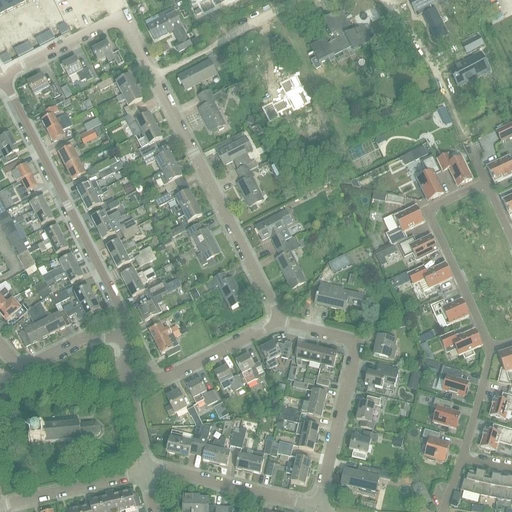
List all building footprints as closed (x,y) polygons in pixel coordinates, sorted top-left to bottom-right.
[(12,0),(0,0),(0,1),(6,13),(16,8),(12,0)] [(25,0),(12,0),(16,8),(27,3),(25,0)] [(411,0),(409,1),(411,6),(414,13),(421,9),(423,14),(422,15),(436,42),(441,39),(438,34),(444,31),(433,9),(432,10),(429,5),(439,0),(411,0)] [(179,52),(191,46),(188,39),(187,39),(181,27),(182,27),(172,9),(158,16),(160,20),(147,26),(155,41),(173,31),(179,43),(175,45),(179,52)] [(311,61),(316,70),(321,67),(319,64),(351,48),(353,51),(371,42),(366,32),(363,27),(349,34),(346,28),(349,27),(341,12),(323,21),(331,36),(333,35),(336,41),(328,45),(325,38),(309,46),(316,59),(311,61)] [(65,25),(58,28),(61,35),(69,32),(65,25)] [(50,32),(43,36),(47,43),(54,39),(50,32)] [(43,36),(36,39),(40,46),(47,43),(43,36)] [(199,36),(190,41),(194,47),(203,42),(199,36)] [(462,46),(467,55),(483,47),(478,37),(462,46)] [(29,43),(22,46),(26,54),(33,50),(29,43)] [(118,67),(124,63),(118,52),(112,55),(106,43),(92,50),(99,63),(106,59),(109,64),(115,61),(118,67)] [(22,46),(15,50),(18,57),(26,54),(22,46)] [(222,53),(217,56),(221,64),(226,61),(222,53)] [(0,58),(4,65),(11,61),(7,54),(0,58)] [(480,56),(450,71),(458,87),(488,72),(480,56)] [(76,59),(63,65),(69,78),(77,74),(79,79),(81,82),(86,80),(87,82),(93,79),(87,68),(82,71),(76,59)] [(185,91),(217,75),(210,61),(178,77),(185,91)] [(54,99),(60,96),(54,85),(48,87),(43,76),(28,83),(34,96),(42,92),(44,96),(51,93),(54,99)] [(269,104),(259,108),(266,123),(276,118),(274,114),(288,107),(290,111),(307,103),(293,76),(277,84),(284,99),(270,106),(269,104)] [(116,84),(122,96),(136,88),(130,77),(116,84)] [(101,92),(114,85),(110,79),(97,86),(101,92)] [(128,117),(139,112),(135,104),(143,100),(136,88),(122,96),(116,99),(119,103),(125,100),(128,107),(124,109),(128,117)] [(212,96),(209,91),(198,97),(200,102),(212,96)] [(203,107),(199,109),(211,133),(217,129),(218,131),(224,129),(223,127),(224,126),(213,103),(215,102),(212,96),(200,102),(203,107)] [(62,97),(52,103),(54,108),(56,107),(64,102),(62,97)] [(47,132),(59,126),(64,123),(69,121),(66,115),(62,118),(56,120),(54,115),(59,112),(56,107),(54,108),(43,113),(46,119),(42,121),(47,132)] [(143,119),(139,112),(128,117),(132,125),(136,122),(142,134),(156,127),(150,115),(143,119)] [(87,133),(102,125),(98,119),(84,126),(87,133)] [(59,126),(47,132),(53,144),(65,138),(62,132),(67,129),(72,126),(69,121),(64,123),(59,126)] [(501,142),(511,137),(511,123),(496,131),(501,142)] [(142,134),(136,138),(142,149),(138,151),(142,159),(148,156),(159,150),(155,143),(162,139),(156,127),(142,134)] [(84,144),(96,138),(93,132),(81,138),(84,144)] [(15,153),(18,151),(9,133),(0,137),(0,150),(4,158),(0,160),(3,166),(18,159),(15,153)] [(382,136),(376,139),(378,144),(385,141),(382,136)] [(236,172),(238,177),(250,171),(257,168),(254,163),(251,164),(246,154),(252,151),(245,138),(216,153),(223,166),(233,161),(238,171),(236,172)] [(267,144),(261,146),(264,152),(270,149),(267,144)] [(58,154),(65,167),(79,161),(72,147),(58,154)] [(423,148),(410,155),(413,162),(426,155),(423,148)] [(162,157),(159,150),(148,156),(142,159),(146,166),(156,161),(162,173),(176,166),(170,154),(162,157)] [(452,163),(448,155),(437,160),(442,172),(448,169),(457,187),(472,180),(462,158),(452,163)] [(422,162),(428,175),(417,180),(427,202),(443,194),(434,175),(440,172),(433,157),(422,162)] [(511,165),(508,157),(487,168),(494,184),(511,175),(511,165)] [(107,161),(95,167),(98,173),(110,167),(117,164),(115,159),(108,162),(107,161)] [(79,161),(65,167),(72,181),(85,174),(79,161)] [(18,163),(4,170),(6,175),(11,173),(17,184),(21,182),(31,177),(25,165),(21,168),(18,163)] [(168,195),(179,189),(175,181),(182,178),(176,166),(162,173),(153,178),(156,182),(160,180),(164,187),(168,195)] [(102,180),(113,174),(110,169),(99,174),(102,180)] [(253,177),(250,171),(238,177),(241,183),(237,184),(249,207),(263,201),(251,178),(253,177)] [(24,188),(17,191),(19,197),(21,200),(34,194),(32,190),(37,188),(31,177),(21,182),(24,188)] [(77,190),(82,201),(95,195),(100,192),(95,181),(77,190)] [(131,184),(125,187),(129,194),(134,191),(131,184)] [(88,212),(100,205),(103,204),(100,198),(103,196),(102,195),(108,192),(106,189),(100,192),(95,195),(82,201),(88,212)] [(182,196),(179,189),(168,195),(155,201),(158,208),(172,202),(176,200),(179,206),(175,208),(174,207),(169,210),(173,216),(175,215),(182,212),(196,205),(190,193),(182,196)] [(405,198),(386,195),(384,204),(403,207),(405,198)] [(511,196),(502,201),(510,217),(511,216),(511,196)] [(145,197),(140,199),(143,205),(149,203),(145,197)] [(22,216),(11,222),(11,223),(13,227),(17,225),(24,221),(30,218),(35,215),(48,209),(42,198),(30,205),(33,211),(28,215),(23,217),(22,216)] [(6,199),(0,202),(3,208),(4,210),(10,206),(6,199)] [(110,211),(119,206),(117,201),(107,206),(110,211)] [(182,212),(175,215),(177,220),(184,217),(187,223),(202,216),(196,205),(182,212)] [(399,228),(386,235),(392,246),(406,239),(403,233),(424,223),(416,207),(400,215),(399,214),(392,217),(395,224),(397,224),(399,228)] [(53,220),(48,209),(35,215),(30,218),(32,222),(32,223),(38,220),(41,226),(53,220)] [(97,229),(109,223),(115,220),(120,217),(118,212),(106,218),(104,213),(91,219),(97,229)] [(290,239),(284,229),(284,227),(291,223),(285,212),(255,228),(262,241),(269,237),(277,252),(294,244),(292,238),(290,239)] [(0,216),(0,222),(8,218),(6,214),(0,216)] [(154,217),(150,219),(153,225),(159,222),(157,218),(154,217)] [(0,222),(0,227),(1,228),(11,223),(11,222),(8,218),(0,222)] [(125,227),(119,229),(122,235),(137,227),(133,219),(123,224),(125,227)] [(109,223),(97,229),(102,240),(115,234),(112,228),(117,225),(117,224),(115,220),(109,223)] [(13,227),(11,223),(1,228),(3,233),(14,227),(13,227)] [(205,261),(219,255),(206,230),(202,232),(199,225),(187,231),(191,238),(193,237),(202,255),(196,257),(202,268),(207,265),(205,261)] [(172,238),(185,232),(182,226),(169,233),(172,238)] [(16,232),(14,227),(3,233),(6,238),(16,232)] [(45,248),(63,238),(57,227),(44,233),(48,241),(43,243),(45,248)] [(137,227),(122,235),(125,241),(140,233),(137,227)] [(6,238),(8,243),(19,237),(17,234),(16,232),(6,238)] [(8,243),(11,248),(22,242),(21,241),(19,237),(8,243)] [(431,237),(415,244),(413,238),(398,245),(404,256),(412,252),(416,261),(438,251),(431,237)] [(68,249),(63,238),(45,248),(47,251),(52,248),(55,255),(68,249)] [(122,247),(119,241),(106,248),(111,258),(124,252),(129,249),(135,247),(133,243),(128,245),(127,245),(122,247)] [(11,248),(14,253),(24,247),(22,242),(11,248)] [(117,269),(130,263),(127,257),(132,255),(131,253),(141,248),(139,244),(135,247),(129,249),(124,252),(111,258),(117,269)] [(294,244),(277,252),(280,257),(276,259),(291,290),(305,283),(290,253),(297,249),(294,244)] [(37,246),(27,252),(29,256),(39,251),(37,246)] [(393,246),(381,252),(384,258),(396,252),(393,246)] [(14,253),(17,258),(27,252),(24,247),(14,253)] [(139,256),(134,259),(137,264),(148,258),(153,255),(149,248),(138,254),(139,256)] [(17,258),(19,262),(30,257),(29,256),(27,252),(17,258)] [(153,255),(137,264),(139,268),(155,260),(153,255)] [(346,255),(328,264),(334,274),(351,265),(346,255)] [(54,279),(65,273),(77,267),(72,256),(59,262),(62,267),(51,273),(52,275),(54,279)] [(19,262),(22,267),(32,261),(30,257),(19,262)] [(32,261),(22,267),(24,271),(25,271),(34,266),(35,265),(32,261)] [(413,286),(425,280),(430,290),(451,280),(444,264),(425,273),(422,267),(408,274),(413,286)] [(70,284),(83,277),(77,267),(65,273),(54,279),(56,282),(61,280),(62,281),(67,278),(70,284)] [(26,272),(29,277),(35,273),(32,269),(26,272)] [(126,287),(154,273),(152,269),(143,274),(142,272),(136,275),(133,269),(121,276),(126,287)] [(51,273),(42,277),(45,283),(54,279),(52,275),(51,273)] [(132,298),(135,296),(145,292),(142,286),(148,283),(147,282),(156,277),(154,273),(126,287),(132,298)] [(243,302),(241,296),(231,279),(227,281),(224,274),(212,280),(216,287),(218,286),(223,296),(230,309),(243,302)] [(39,284),(37,286),(45,298),(47,297),(51,294),(43,282),(39,284)] [(160,282),(148,289),(150,294),(163,288),(160,282)] [(0,309),(7,305),(13,300),(12,299),(6,303),(2,299),(8,294),(7,292),(11,289),(5,283),(0,285),(0,309)] [(361,308),(363,297),(342,292),(342,290),(321,285),(318,296),(317,296),(314,305),(345,312),(346,305),(361,308)] [(88,287),(74,294),(75,296),(78,302),(74,303),(77,308),(80,306),(94,299),(93,296),(88,287)] [(150,304),(138,310),(145,323),(162,314),(157,305),(162,302),(159,296),(166,293),(163,288),(150,294),(146,296),(150,304)] [(195,289),(189,293),(193,300),(199,296),(195,289)] [(66,291),(51,299),(52,301),(55,306),(70,299),(68,296),(67,293),(66,291)] [(77,308),(65,314),(68,319),(83,311),(86,317),(100,310),(94,299),(80,306),(77,308)] [(7,305),(0,309),(0,315),(6,322),(14,314),(19,319),(30,310),(24,303),(19,307),(16,304),(13,300),(7,305)] [(436,318),(441,316),(446,327),(468,317),(461,301),(445,307),(443,302),(431,306),(436,318)] [(66,328),(59,314),(48,319),(40,303),(33,308),(35,310),(36,312),(37,314),(49,337),(66,328)] [(66,328),(71,325),(64,311),(59,314),(66,328)] [(31,346),(49,337),(37,314),(36,315),(30,318),(34,326),(24,331),(24,332),(19,335),(26,348),(31,345),(31,346)] [(161,325),(149,331),(155,343),(167,337),(170,335),(172,335),(170,330),(169,328),(164,331),(161,325)] [(481,347),(474,331),(455,339),(452,333),(440,338),(445,350),(454,346),(459,357),(463,355),(465,360),(474,356),(472,351),(481,347)] [(424,334),(417,337),(420,343),(427,340),(424,334)] [(167,337),(155,343),(161,355),(165,353),(167,358),(180,351),(178,346),(175,339),(174,339),(172,335),(170,335),(167,337)] [(393,359),(397,341),(378,337),(374,355),(393,359)] [(288,360),(291,344),(285,342),(284,345),(274,343),(274,342),(260,349),(267,363),(265,364),(268,369),(278,364),(275,359),(280,356),(281,358),(281,359),(288,360)] [(300,345),(296,360),(297,365),(300,366),(302,361),(308,363),(312,348),(300,345)] [(312,348),(308,363),(321,366),(324,351),(312,348)] [(501,370),(498,383),(510,386),(506,373),(511,371),(511,350),(499,355),(504,369),(501,370)] [(321,366),(320,370),(322,371),(324,370),(325,367),(333,368),(337,354),(324,351),(321,366)] [(248,356),(236,362),(241,374),(242,375),(246,384),(247,385),(256,380),(265,376),(259,365),(254,368),(248,356)] [(394,392),(399,371),(378,366),(376,374),(367,372),(364,385),(382,389),(394,392)] [(214,373),(220,385),(221,385),(223,390),(231,386),(234,392),(243,387),(243,386),(238,376),(232,378),(226,367),(214,373)] [(294,382),(297,368),(291,367),(288,380),(294,382)] [(443,367),(439,380),(446,382),(443,391),(464,398),(464,396),(466,396),(468,390),(466,389),(468,383),(456,380),(458,372),(443,367)] [(241,374),(238,376),(243,386),(246,384),(242,375),(241,374)] [(329,388),(330,382),(321,380),(322,376),(318,375),(316,385),(329,388)] [(207,407),(217,402),(212,392),(207,394),(200,381),(187,387),(196,405),(204,401),(207,407)] [(308,385),(303,384),(294,382),(293,388),(306,392),(308,385)] [(312,391),(309,404),(324,407),(327,394),(312,391)] [(169,417),(186,408),(178,392),(166,398),(171,406),(165,409),(169,417)] [(494,401),(493,401),(491,405),(492,406),(489,416),(505,421),(508,411),(511,412),(511,397),(506,395),(504,402),(495,399),(494,401)] [(378,407),(379,401),(367,398),(366,404),(360,403),(356,420),(361,421),(359,427),(372,431),(374,423),(370,422),(374,406),(378,407)] [(460,415),(447,411),(449,404),(435,400),(433,407),(438,409),(433,423),(455,430),(460,415)] [(324,407),(309,404),(304,403),(301,414),(321,419),(324,407)] [(196,427),(202,427),(196,414),(197,414),(193,407),(187,410),(190,417),(191,417),(196,427)] [(286,415),(299,419),(301,413),(287,410),(282,408),(281,414),(286,415)] [(281,414),(279,420),(285,421),(298,424),(298,423),(299,419),(286,415),(281,414)] [(72,422),(70,422),(70,423),(64,424),(64,423),(63,423),(63,424),(57,425),(56,423),(55,424),(55,425),(48,425),(48,424),(47,424),(47,426),(43,426),(43,425),(41,426),(41,429),(33,430),(32,427),(30,427),(30,430),(27,430),(28,433),(31,432),(31,441),(29,441),(29,444),(32,443),(32,446),(34,446),(34,443),(40,442),(43,445),(46,445),(45,444),(50,444),(50,445),(51,444),(51,443),(57,443),(57,444),(58,444),(58,443),(65,442),(65,443),(66,443),(66,442),(72,441),(73,442),(73,441),(80,441),(80,442),(81,442),(81,441),(82,441),(82,439),(81,439),(81,438),(97,437),(100,433),(100,427),(96,424),(79,425),(79,424),(80,424),(80,423),(79,423),(79,422),(78,422),(78,423),(72,423),(72,422)] [(298,424),(296,435),(301,436),(301,437),(316,440),(319,428),(304,424),(304,425),(298,423),(298,424)] [(200,440),(203,427),(202,427),(196,427),(193,438),(200,440)] [(203,427),(200,440),(207,442),(210,428),(203,427)] [(483,432),(482,437),(483,437),(480,447),(495,452),(498,442),(511,446),(511,441),(511,431),(497,427),(495,433),(485,430),(485,432),(483,432)] [(239,435),(236,448),(242,449),(245,436),(246,430),(241,428),(239,435)] [(424,430),(422,438),(429,440),(424,457),(427,458),(426,460),(434,462),(435,461),(444,463),(449,445),(438,442),(440,435),(424,430)] [(193,438),(191,444),(181,441),(183,435),(172,432),(167,454),(188,459),(189,455),(196,457),(200,440),(193,438)] [(352,436),(349,450),(353,451),(352,457),(365,460),(367,454),(370,443),(375,444),(377,436),(363,432),(362,439),(352,436)] [(236,448),(239,435),(233,433),(230,447),(236,448)] [(313,452),(316,440),(301,437),(298,449),(313,452)] [(218,450),(214,464),(227,467),(230,453),(223,451),(226,439),(221,438),(220,441),(218,450)] [(395,438),(393,446),(401,448),(402,440),(395,438)] [(202,461),(214,464),(218,450),(220,441),(215,440),(214,445),(206,443),(207,442),(200,440),(196,457),(203,458),(202,461)] [(271,447),(272,443),(266,441),(263,455),(265,455),(269,456),(271,447)] [(278,449),(291,452),(293,446),(279,443),(279,445),(272,443),(271,447),(278,449)] [(271,447),(269,456),(276,458),(277,454),(278,449),(271,447)] [(290,458),(291,452),(278,449),(277,454),(290,458)] [(235,469),(247,472),(251,458),(252,452),(247,451),(246,457),(239,455),(235,469)] [(252,452),(247,472),(260,475),(263,461),(265,455),(263,455),(252,452)] [(296,457),(295,465),(288,463),(287,468),(293,470),(308,474),(311,461),(296,457)] [(270,478),(274,464),(268,463),(264,476),(270,478)] [(344,470),(340,486),(361,490),(360,493),(375,496),(381,472),(359,467),(357,473),(344,470)] [(285,474),(292,475),(290,482),(305,486),(308,474),(293,470),(287,468),(285,474)] [(463,492),(480,496),(485,473),(480,472),(481,472),(480,472),(477,471),(476,473),(469,471),(466,480),(464,480),(464,479),(464,478),(460,491),(463,492)] [(480,496),(496,499),(500,476),(496,476),(496,475),(495,476),(492,475),(492,476),(485,475),(485,473),(480,496)] [(496,499),(511,501),(511,478),(511,477),(511,478),(506,477),(506,479),(500,478),(501,476),(500,476),(496,499)] [(422,484),(414,488),(422,506),(430,502),(422,484)] [(120,511),(124,511),(121,494),(114,496),(113,491),(109,492),(113,511),(120,511)] [(113,511),(109,492),(105,493),(106,498),(99,499),(102,511),(113,511)] [(131,492),(121,494),(124,511),(140,507),(137,495),(132,496),(131,492)] [(454,492),(450,505),(456,507),(460,494),(454,492)] [(88,497),(89,502),(91,511),(102,511),(99,499),(93,501),(92,496),(88,497)] [(183,496),(182,511),(230,511),(231,509),(207,508),(207,499),(196,499),(196,497),(183,496)] [(91,511),(89,502),(85,503),(86,507),(80,509),(80,511),(91,511)]
